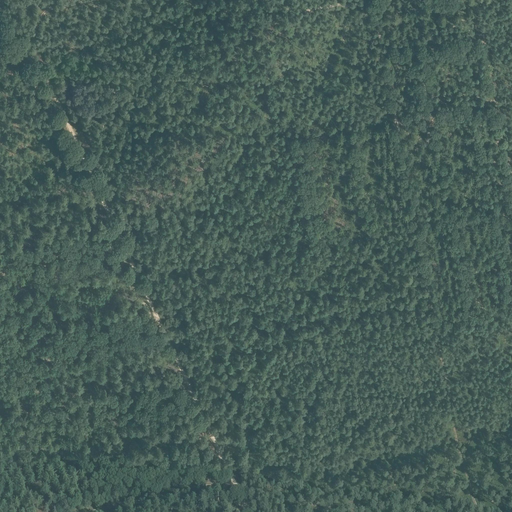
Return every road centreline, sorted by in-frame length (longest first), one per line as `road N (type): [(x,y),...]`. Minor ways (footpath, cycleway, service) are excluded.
road 1 (track): [(477,511),(456,442),(374,7),(277,0)]
road 2 (track): [(0,30),(53,94),(246,511)]
road 3 (track): [(93,511),(231,482)]
